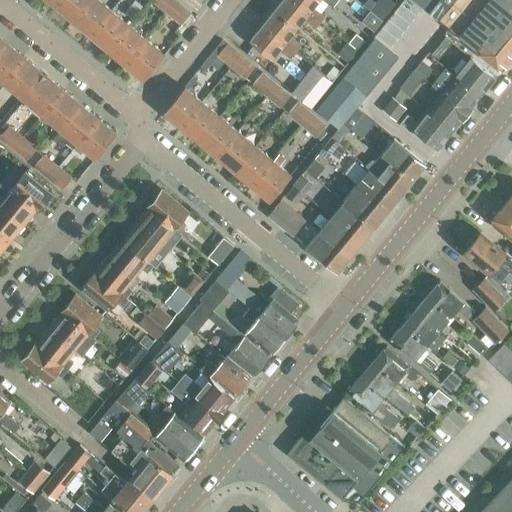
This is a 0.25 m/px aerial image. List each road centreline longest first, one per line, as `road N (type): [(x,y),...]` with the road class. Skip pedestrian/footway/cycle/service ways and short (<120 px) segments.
road 1 (residential): [(345,306),(149,147),(138,129)]
road 2 (tertiary): [(345,306),(511,102)]
road 3 (residential): [(0,316),(130,155),(138,129)]
road 4 (residential): [(138,129),(124,108),(0,5)]
road 5 (tertiary): [(231,445),(345,306)]
road 6 (residential): [(138,129),(231,0)]
